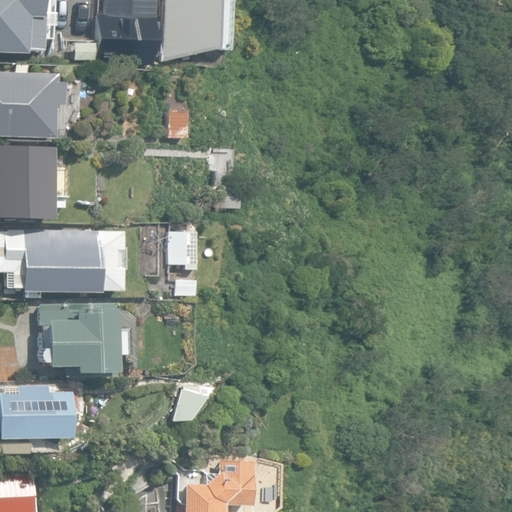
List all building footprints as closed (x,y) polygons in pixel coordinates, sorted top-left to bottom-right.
[(0,0),(0,54),(22,56),(22,52),(37,52),(38,40),(48,40),(49,0),(0,0)] [(158,0),(156,60),(206,50),(221,50),(222,0),(158,0)] [(91,63),(144,65),(146,18),(92,16),(91,63)] [(26,73),(26,65),(13,64),(13,73),(0,72),(0,136),(52,139),(54,104),(62,105),(63,82),(54,81),(54,74),(26,73)] [(163,138),(181,139),(182,112),(163,112),(163,138)] [(50,167),(51,147),(0,145),(0,217),(48,219),(49,207),(63,208),(64,167),(50,167)] [(163,261),(192,261),(192,228),(163,227),(163,261)] [(121,230),(0,230),(0,271),(9,271),(9,287),(20,287),(20,292),(120,292),(120,266),(114,266),(114,249),(121,249),(121,230)] [(58,366),(59,377),(109,376),(108,356),(122,356),(123,326),(108,326),(108,312),(109,312),(109,303),(37,304),(38,349),(36,351),(36,359),(40,362),(44,362),(45,366),(58,366)] [(53,391),(53,385),(0,386),(0,452),(27,452),(27,437),(66,437),(66,391),(53,391)] [(220,511),(221,505),(246,506),(249,461),(214,459),(214,470),(209,473),(198,472),(198,484),(178,483),(177,503),(173,503),(172,511),(220,511)] [(0,473),(0,485),(31,485),(30,472),(0,473)]
